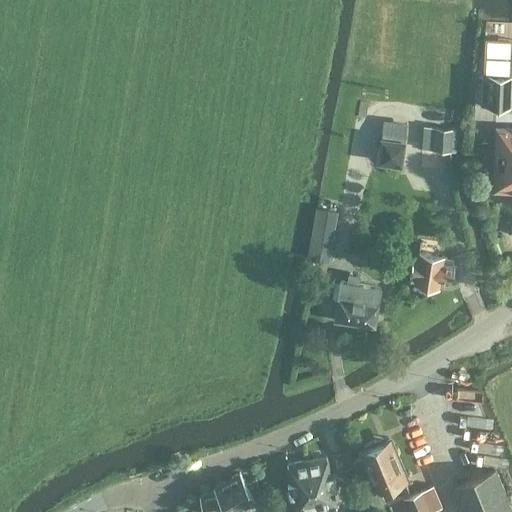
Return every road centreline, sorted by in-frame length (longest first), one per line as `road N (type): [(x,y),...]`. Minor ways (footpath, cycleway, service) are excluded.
road 1 (unclassified): [(163,488),(318,430),(511,310)]
road 2 (track): [(96,208),(0,399)]
